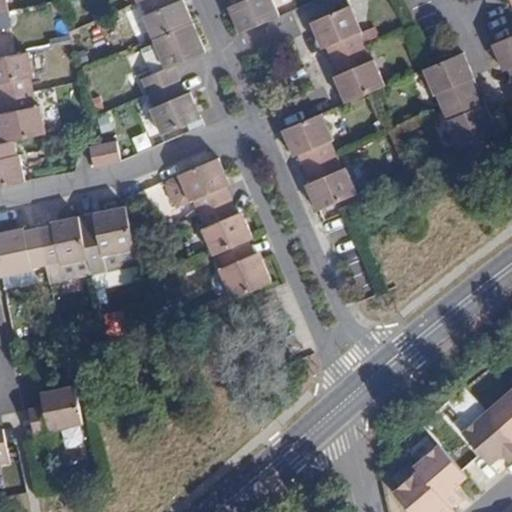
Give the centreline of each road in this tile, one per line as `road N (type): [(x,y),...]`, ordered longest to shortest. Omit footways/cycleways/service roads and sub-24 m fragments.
road 1 (residential): [(231,133),(323,347),(355,393)]
road 2 (residential): [(380,371),(348,331),(256,122)]
road 3 (residential): [(0,204),(128,177),(231,133)]
road 4 (secondary): [(380,371),(511,264)]
road 5 (secondary): [(215,511),(332,413)]
